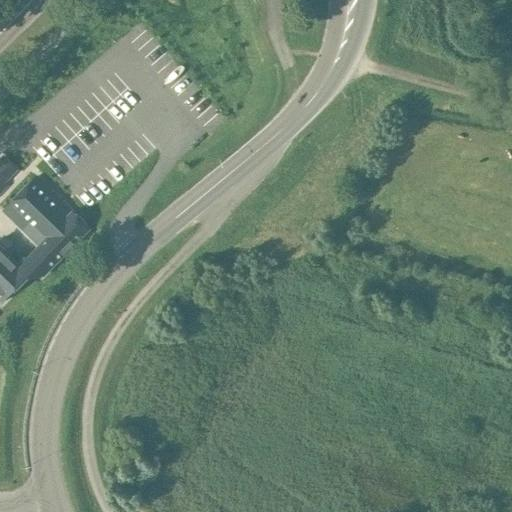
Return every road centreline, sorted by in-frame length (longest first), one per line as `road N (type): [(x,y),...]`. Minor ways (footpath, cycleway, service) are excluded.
road 1 (tertiary): [(57,511),(46,404),(77,317),(136,249),(304,109)]
road 2 (tertiary): [(304,109),(349,62),(366,0)]
